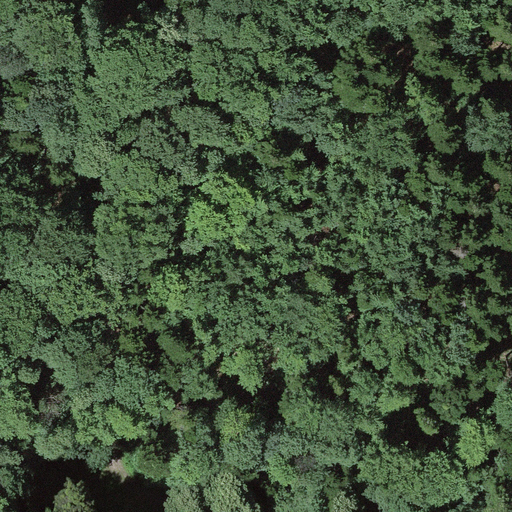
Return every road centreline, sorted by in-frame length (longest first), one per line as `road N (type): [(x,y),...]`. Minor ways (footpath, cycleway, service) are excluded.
road 1 (track): [(386,0),(323,55),(129,262),(115,314),(119,496)]
road 2 (track): [(368,511),(119,496)]
road 3 (track): [(119,496),(43,483),(0,452)]
